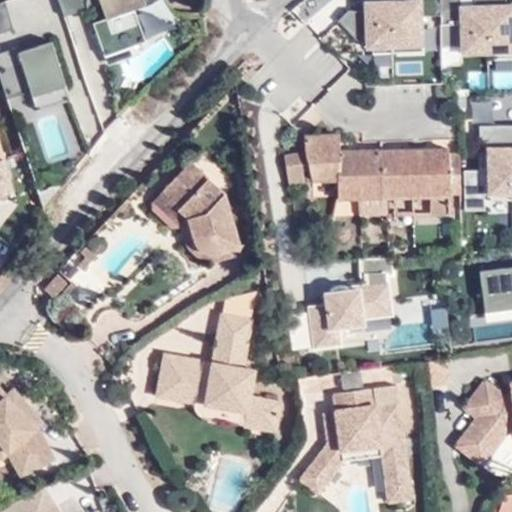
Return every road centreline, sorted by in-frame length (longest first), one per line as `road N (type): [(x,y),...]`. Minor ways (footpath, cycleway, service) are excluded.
road 1 (tertiary): [(259,22),(4,306)]
road 2 (residential): [(4,306),(60,352),(159,511)]
